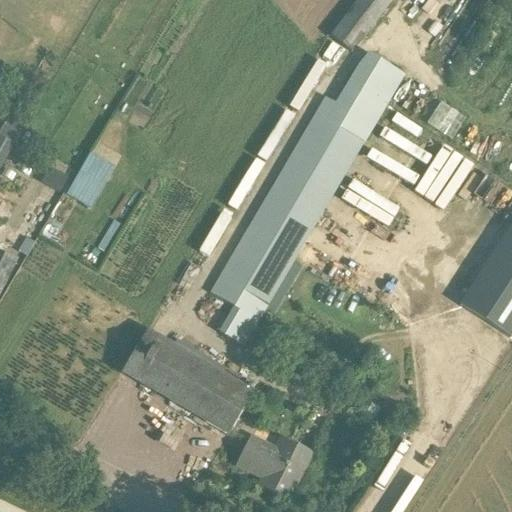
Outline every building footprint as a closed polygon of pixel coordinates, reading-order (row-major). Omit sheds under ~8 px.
[(353,54),(394,0),(359,0),(331,37),(353,54)] [(324,99),(207,295),(230,309),(215,334),(239,348),(402,76),(367,55),(336,106),(324,99)] [(0,168),(20,134),(6,125),(0,134),(0,168)] [(97,194),(113,165),(90,152),(74,180),(97,194)] [(0,193),(0,220),(12,200),(0,193)] [(15,264),(2,258),(0,262),(0,292),(5,283),(6,283),(15,264)] [(121,376),(227,439),(253,396),(147,333),(121,376)] [(287,501),(310,456),(287,445),(282,455),(250,440),(237,467),(263,480),(259,488),(287,501)]
